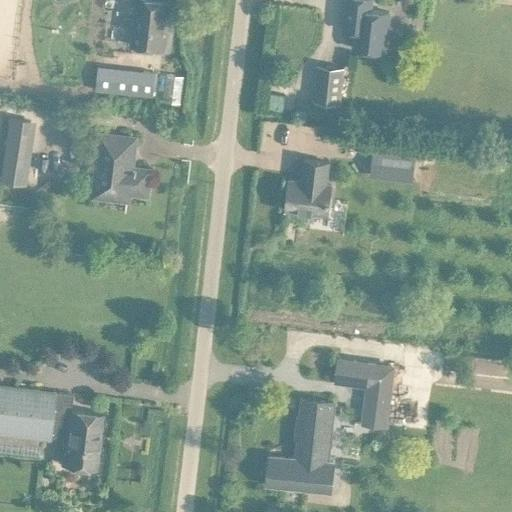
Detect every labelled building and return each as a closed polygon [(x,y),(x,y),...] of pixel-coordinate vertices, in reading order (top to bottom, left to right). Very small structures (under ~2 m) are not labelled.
[(171,10),(149,8),(149,0),(120,0),(120,6),(139,8),(134,55),(166,59),(171,10)] [(391,22),(373,20),(374,7),(349,5),(345,40),(357,41),(355,58),(387,62),(391,22)] [(322,75),(318,111),(342,113),(346,77),(322,75)] [(141,81),(139,104),(155,106),(157,82),(141,81)] [(4,189),(29,193),(33,168),(27,168),(33,131),(13,128),(4,189)] [(151,180),(134,178),(134,177),(131,176),(132,168),(135,169),(137,148),(103,144),(96,205),(130,209),(131,202),(149,204),(151,180)] [(374,181),(414,186),(417,162),(377,157),(374,181)] [(288,220),(330,225),(333,194),(328,194),(331,172),(307,169),(305,185),(307,185),(306,191),(291,190),(288,220)] [(370,396),(368,408),(377,409),(374,434),(388,436),(396,375),(341,368),(338,391),(370,396)] [(0,459),(42,464),(44,447),(54,449),(54,447),(59,402),(59,401),(0,394),(0,459)] [(59,402),(54,447),(70,449),(67,474),(75,475),(78,480),(89,481),(92,477),(101,478),(107,425),(74,421),(76,404),(59,402)] [(273,465),(270,494),(309,499),(312,469),(329,471),(335,411),(306,408),(299,468),(273,465)]
